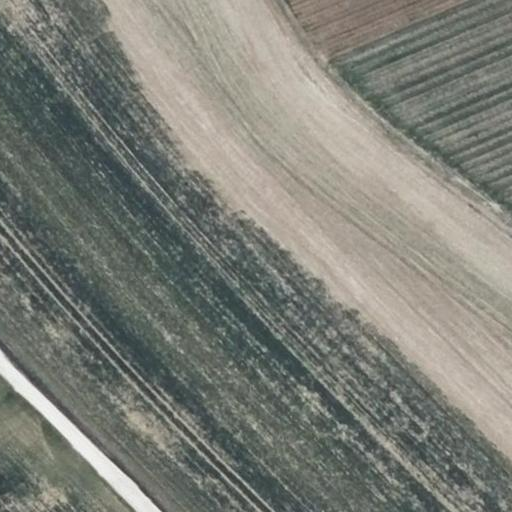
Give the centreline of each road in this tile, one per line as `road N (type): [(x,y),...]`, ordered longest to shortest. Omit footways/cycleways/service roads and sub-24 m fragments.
road 1 (track): [(511,202),(339,76),(296,0)]
road 2 (unclassified): [(0,364),(144,511)]
